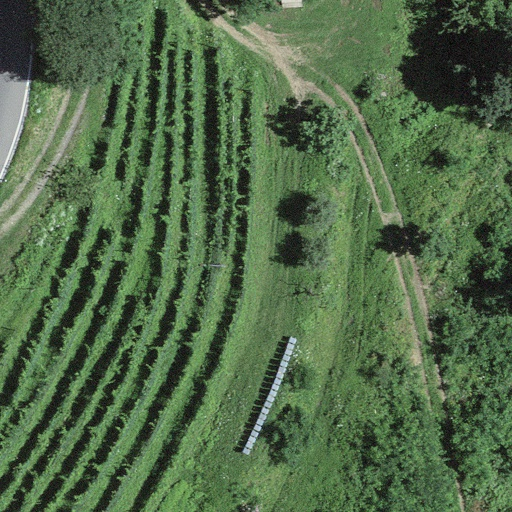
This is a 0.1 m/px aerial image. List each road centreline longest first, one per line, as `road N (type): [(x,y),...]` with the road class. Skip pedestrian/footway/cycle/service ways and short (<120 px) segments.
road 1 (track): [(207,0),(280,90),(313,91),(338,133),(395,289),(441,511)]
road 2 (track): [(0,214),(38,168),(65,112),(96,0)]
